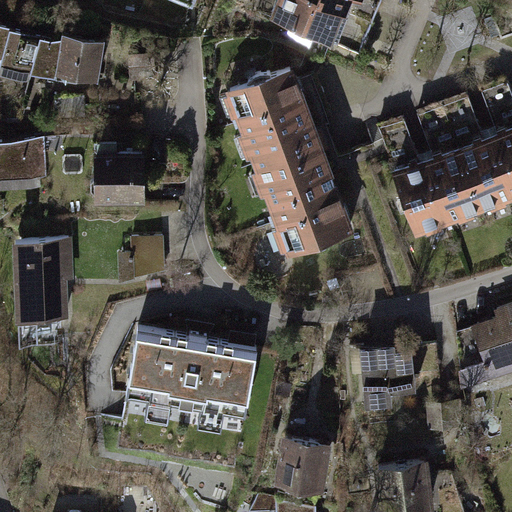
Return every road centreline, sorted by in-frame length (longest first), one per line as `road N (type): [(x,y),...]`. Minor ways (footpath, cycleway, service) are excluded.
road 1 (residential): [(511,279),(438,308),(336,325),(295,319),(242,295),(223,279),(197,221),(190,57),(157,67)]
road 2 (residential): [(426,0),(396,98),(511,60)]
